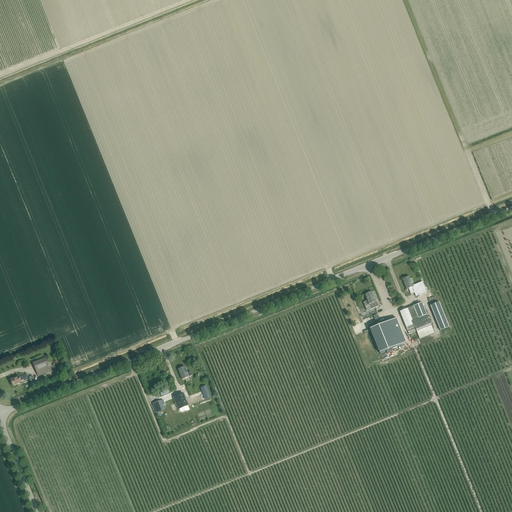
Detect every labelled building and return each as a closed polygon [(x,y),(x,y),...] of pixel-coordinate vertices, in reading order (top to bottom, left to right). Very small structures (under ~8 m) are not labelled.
[(410,291),(414,290),(413,287),(409,277),(402,279),(406,290),(409,289),(410,291)] [(371,292),(364,295),(369,305),(371,309),(377,306),(375,302),(371,292)] [(440,331),(449,328),(439,302),(430,306),(440,331)] [(407,331),(414,328),(419,339),(434,334),(422,303),(400,312),(407,331)] [(396,319),(369,329),(379,354),(406,343),(396,319)] [(38,377),(51,372),(45,358),(33,363),(38,377)] [(186,382),(190,380),(189,377),(185,367),(178,370),(182,380),(185,379),(186,382)] [(11,383),(12,386),(21,383),(20,381),(23,380),(22,376),(19,377),(13,379),(12,378),(9,379),(11,383)] [(207,388),(202,390),(206,400),(211,398),(207,388)] [(179,410),(188,406),(183,394),(174,397),(179,410)] [(161,402),(154,406),(157,414),(165,411),(161,402)]
